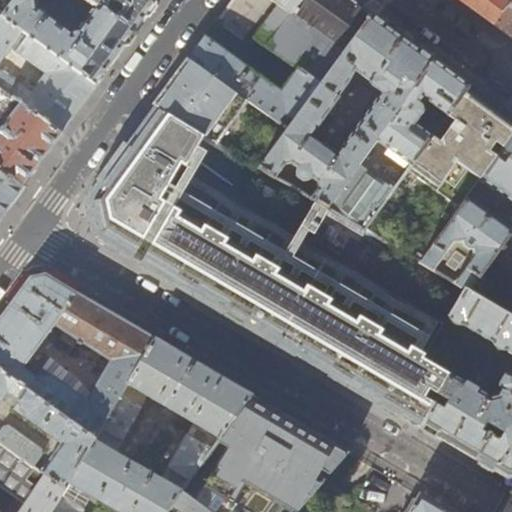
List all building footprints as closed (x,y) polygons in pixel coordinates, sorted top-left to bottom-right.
[(0,0),(0,15),(1,15),(12,0),(0,0)] [(35,2),(36,0),(12,0),(1,15),(96,85),(115,59),(136,31),(98,5),(96,8),(94,8),(77,33),(71,34),(37,9),(35,2)] [(84,0),(96,8),(98,5),(136,31),(155,5),(158,0),(84,0)] [(205,38),(189,58),(247,100),(287,129),(371,14),(351,0),(231,0),(229,4),(217,20),(242,37),(248,36),(272,1),(278,5),(255,38),(299,69),(283,91),(205,38)] [(511,0),(460,0),(492,23),(494,24),(511,37),(511,0)] [(309,179),(310,178),(311,177),(318,182),(318,188),(310,199),(327,209),(434,60),(410,43),(371,14),(287,129),(259,169),(275,178),(285,164),(291,163),(298,168),(297,169),(296,169),(296,170),(296,171),(296,172),(296,173),(296,174),(297,174),(295,176),(303,181),(304,180),(305,180),(306,180),(308,180),(309,179)] [(1,15),(0,15),(0,87),(14,98),(20,103),(62,133),(82,106),(96,85),(1,15)] [(174,79),(154,107),(216,143),(247,100),(189,58),(174,79)] [(446,69),(434,60),(327,209),(363,230),(380,207),(384,201),(409,168),(469,86),(446,69)] [(469,86),(409,168),(462,205),(467,198),(480,180),(511,136),(511,117),(496,106),(469,86)] [(6,110),(14,98),(0,87),(0,168),(24,186),(40,164),(62,133),(20,103),(11,115),(6,110)] [(97,237),(385,406),(399,414),(420,427),(450,376),(422,359),(442,323),(426,300),(441,276),(420,263),(413,259),(363,230),(327,209),(310,199),(275,178),(259,169),(216,143),(154,107),(103,177),(88,197),(97,237)] [(511,136),(480,180),(511,202),(511,136)] [(0,218),(24,186),(0,168),(0,218)] [(511,223),(508,229),(467,198),(462,205),(426,255),(420,263),(441,276),(464,290),(468,292),(511,231),(511,223)] [(384,201),(380,207),(385,211),(390,205),(384,201)] [(447,208),(442,213),(448,218),(452,211),(447,208)] [(511,231),(468,292),(511,317),(511,231)] [(420,251),(413,259),(420,263),(426,255),(420,251)] [(109,312),(45,275),(30,278),(5,312),(0,319),(0,369),(95,438),(154,339),(109,312)] [(511,372),(497,397),(490,399),(477,391),(464,383),(463,383),(450,376),(420,427),(470,455),(508,478),(511,476),(511,317),(468,292),(464,290),(449,314),(447,316),(511,354),(511,372)] [(228,451),(261,402),(198,365),(154,339),(95,438),(65,488),(50,511),(182,511),(194,497),(228,451)] [(0,402),(7,393),(16,399),(11,406),(63,443),(44,473),(65,488),(95,438),(0,369),(0,402)] [(263,403),(261,402),(228,451),(194,497),(182,511),(317,511),(357,458),(306,429),(263,403)] [(0,430),(0,441),(37,468),(45,457),(42,454),(42,450),(8,426),(3,427),(0,430)] [(0,511),(50,511),(65,488),(44,473),(37,468),(0,441),(0,511)] [(420,495),(409,511),(448,511),(428,500),(420,495)]
